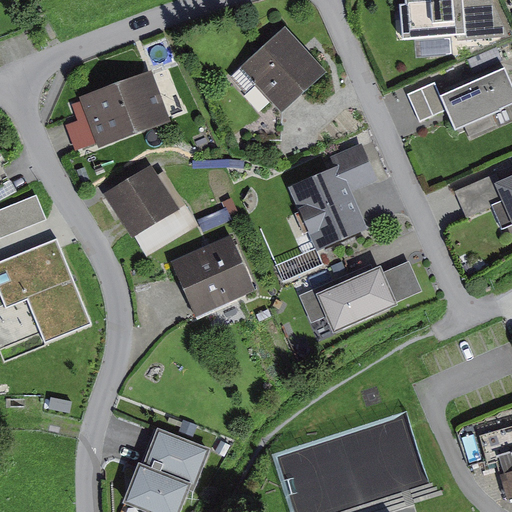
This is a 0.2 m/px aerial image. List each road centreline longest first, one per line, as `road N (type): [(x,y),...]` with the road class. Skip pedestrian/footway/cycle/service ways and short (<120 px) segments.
road 1 (residential): [(93,511),(92,449),(121,369),(125,316),(113,272),(1,81)]
road 2 (residential): [(343,0),(470,317)]
road 3 (residential): [(1,81),(230,0)]
